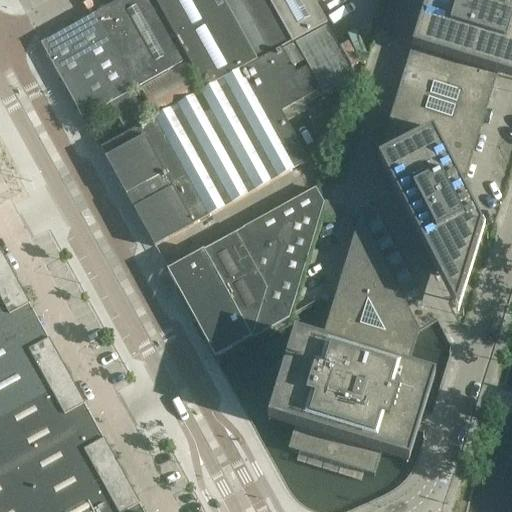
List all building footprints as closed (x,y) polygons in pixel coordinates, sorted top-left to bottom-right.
[(188,62),(153,0),(122,0),(93,16),(135,91),(188,62)] [(222,0),(153,0),(188,62),(204,92),(257,63),(222,0)] [(313,0),(267,0),(292,44),(327,25),(313,0)] [(460,186),(494,76),(511,81),(511,0),(426,0),(377,160),(436,275),(446,289),(455,311),(481,228),(473,208),(460,186)] [(135,91),(93,16),(41,45),(83,120),(135,91)] [(309,163),(281,114),(318,93),(306,70),(296,76),(281,50),(257,63),(204,92),(100,149),(155,248),(309,163)] [(308,156),(322,151),(311,121),(297,126),(308,156)] [(289,321),(314,234),(323,205),(315,191),(206,251),(207,252),(168,273),(215,359),(248,340),(249,342),(253,339),(289,321)] [(407,370),(418,336),(419,332),(360,218),(358,221),(321,344),(293,335),(267,422),(294,430),(289,448),(288,451),(364,474),(374,477),(380,456),(408,465),(434,379),(407,370)] [(0,281),(10,276),(3,264),(5,263),(0,253),(0,281)] [(0,346),(39,325),(29,307),(30,307),(18,286),(16,287),(10,276),(0,281),(0,346)] [(0,411),(65,376),(59,364),(60,363),(49,342),(48,342),(39,325),(0,346),(0,411)] [(0,470),(3,475),(94,425),(84,408),(85,407),(73,386),(71,387),(65,376),(0,411),(0,470)] [(53,511),(120,476),(113,464),(116,463),(104,442),(103,442),(94,425),(3,475),(22,511),(53,511)] [(0,470),(0,511),(22,511),(3,475),(0,470)] [(141,511),(139,507),(140,507),(128,486),(126,487),(120,476),(53,511),(141,511)]
